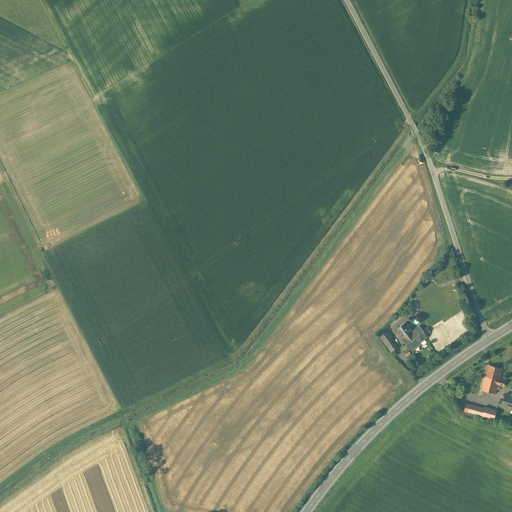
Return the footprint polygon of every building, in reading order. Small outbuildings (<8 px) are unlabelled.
[(412,331),(406,322),(396,329),(407,345),(401,350),(404,354),(420,342),(412,331)] [(428,337),(419,326),(412,331),(420,342),(427,338),(428,337)] [(393,344),(390,339),(391,338),(391,337),(387,331),(385,331),(380,335),(392,352),(397,348),(397,347),(395,344),(394,344),(393,344)] [(501,368),(487,365),(483,380),(498,384),(503,386),(505,380),(499,378),(501,368)] [(498,384),(483,380),(481,389),(495,393),(498,384)] [(511,395),(505,393),(501,405),(506,407),(506,409),(510,411),(511,408),(511,395)] [(496,410),(484,406),(484,408),(466,403),(464,410),(494,418),(496,410)]
